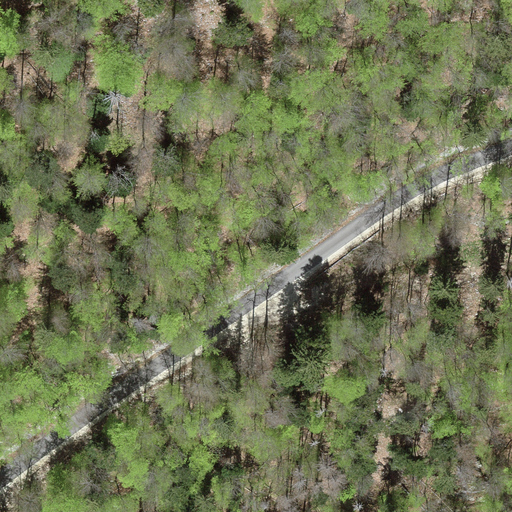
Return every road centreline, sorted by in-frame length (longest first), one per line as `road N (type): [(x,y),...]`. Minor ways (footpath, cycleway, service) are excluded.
road 1 (unclassified): [(511,145),(398,198),(0,479)]
road 2 (track): [(242,305),(282,306),(445,248),(511,240)]
